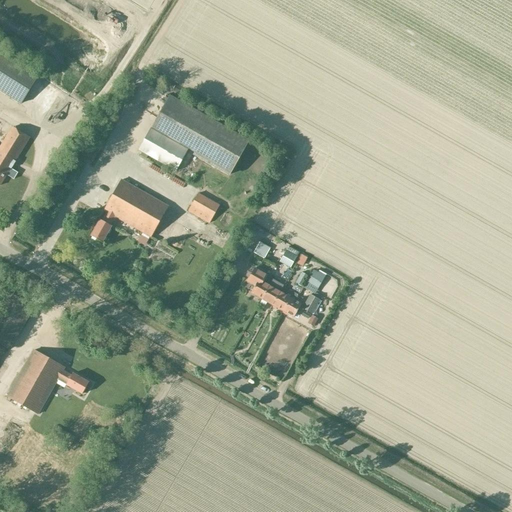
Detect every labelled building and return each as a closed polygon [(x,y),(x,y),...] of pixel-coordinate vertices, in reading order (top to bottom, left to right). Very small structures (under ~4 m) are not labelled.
[(0,91),(20,104),(37,78),(0,54),(0,91)] [(169,96),(137,150),(175,172),(187,150),(193,153),(192,156),(227,176),(247,141),(169,96)] [(15,162),(15,161),(29,138),(12,127),(0,146),(0,184),(6,175),(13,179),(17,173),(11,169),(15,162)] [(91,164),(97,154),(92,151),(86,161),(91,164)] [(47,176),(53,166),(49,163),(43,173),(47,176)] [(150,237),(167,206),(121,180),(104,211),(106,212),(101,221),(99,220),(90,236),(102,242),(111,227),(116,218),(150,237)] [(208,224),(219,205),(197,193),(187,211),(208,224)] [(264,258),(270,248),(259,242),(253,252),(264,258)] [(286,251),(279,262),(290,268),(297,257),(286,251)] [(250,293),(261,299),(269,286),(272,280),(268,278),(264,283),(262,282),(266,275),(254,268),(246,281),(254,286),(250,293)] [(301,272),(295,283),(301,286),(307,276),(301,272)] [(261,299),(272,305),(279,292),(280,292),(284,285),(273,279),(272,280),(269,286),(261,299)] [(283,311),(293,292),(289,290),(285,295),(280,292),(279,292),(272,305),(283,311)] [(5,292),(0,300),(0,343),(10,349),(33,308),(5,292)] [(293,292),(283,311),(293,317),(301,304),(295,301),(298,294),(293,292)] [(310,294),(302,308),(312,314),(320,300),(310,294)] [(312,316),(308,322),(314,325),(317,319),(312,316)] [(81,394),(88,382),(72,373),(71,375),(62,370),(64,368),(33,350),(7,397),(37,414),(58,378),(66,383),(66,385),(81,394)]
